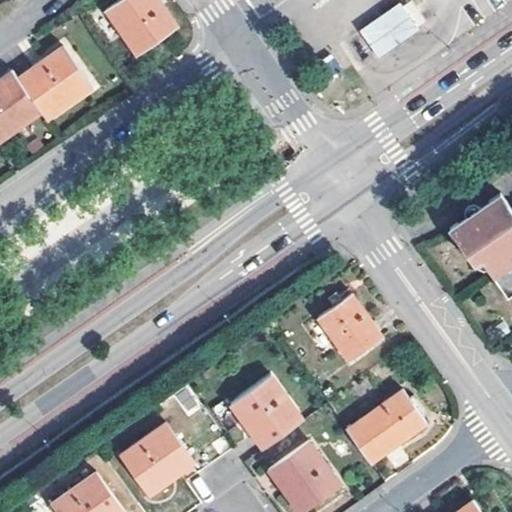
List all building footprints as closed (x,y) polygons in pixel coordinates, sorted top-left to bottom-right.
[(160,0),(117,0),(106,8),(137,52),(177,24),(160,0)] [(399,4),(361,30),(377,56),(416,30),(399,4)] [(92,84),(64,43),(18,74),(42,108),(47,117),(92,84)] [(13,67),(0,76),(0,137),(42,108),(18,74),(13,67)] [(511,188),(493,201),(477,212),(460,224),(476,248),(487,241),(498,256),(507,251),(511,258),(511,271),(509,274),(511,278),(511,188)] [(474,207),(477,212),(493,201),(489,197),(478,198),(474,207)] [(487,241),(476,248),(492,271),(503,277),(509,274),(511,271),(511,258),(507,251),(498,256),(487,241)] [(354,290),(321,315),(352,359),(385,335),(374,319),(354,290)] [(234,401),(248,421),(256,416),(260,421),(273,439),(306,416),(273,373),(234,401)] [(405,387),(349,427),(374,460),(429,421),(405,387)] [(248,421),(265,445),(273,439),(260,421),(256,416),(248,421)] [(166,470),(192,453),(168,420),(124,452),(153,493),(173,479),(166,470)] [(344,481),(311,437),(277,461),(294,485),(288,490),(303,510),(344,481)] [(173,479),(198,461),(192,453),(166,470),(173,479)] [(277,461),(271,466),(288,490),(294,485),(277,461)] [(61,511),(106,511),(121,502),(99,470),(54,502),(61,511)] [(478,497),(456,511),(488,511),(483,504),(478,497)] [(106,511),(126,511),(128,511),(121,502),(106,511)]
